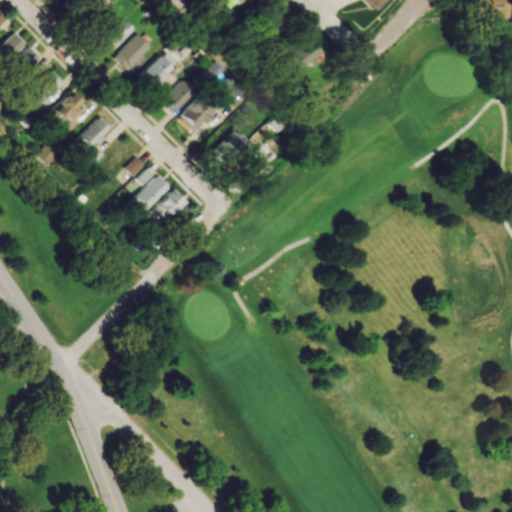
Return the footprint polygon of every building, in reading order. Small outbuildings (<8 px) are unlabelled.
[(105,5),(100,0),(79,0),(77,2),(92,17),(105,5)] [(240,0),(222,0),(229,9),(240,0)] [(360,0),(372,10),(381,0),(360,0)] [(511,17),(511,0),(472,0),(473,18),(511,17)] [(282,26),(283,5),(265,4),(264,35),(275,35),(275,26),(282,26)] [(95,40),(108,52),(131,28),(118,16),(95,40)] [(22,42),(10,30),(0,41),(0,61),(2,63),(22,42)] [(146,59),(140,53),(147,46),(135,33),(112,55),(130,74),(146,59)] [(311,37),(292,54),(306,70),(325,52),(311,37)] [(23,70),(37,57),(26,45),(12,57),(23,70)] [(176,62),(164,50),(138,75),(150,87),(176,62)] [(220,68),(212,62),(204,73),(212,79),(220,68)] [(39,106),(62,82),(49,69),(26,93),(39,106)] [(159,101),(169,112),(192,90),(181,80),(159,101)] [(63,121),(81,104),(68,91),(50,108),(63,121)] [(176,116),(189,130),(210,111),(197,97),(176,116)] [(101,154),(92,144),(109,127),(98,115),(71,142),(92,163),(101,154)] [(250,166),(259,158),(231,129),(210,150),(225,166),(238,153),(250,166)] [(143,162),(121,140),(99,162),(113,176),(122,167),(130,175),(143,162)] [(34,154),(45,166),(56,156),(44,144),(34,154)] [(134,178),(140,184),(152,174),(146,167),(134,178)] [(137,214),(166,188),(154,175),(125,201),(137,214)] [(145,213),(159,226),(183,201),(169,187),(145,213)]
